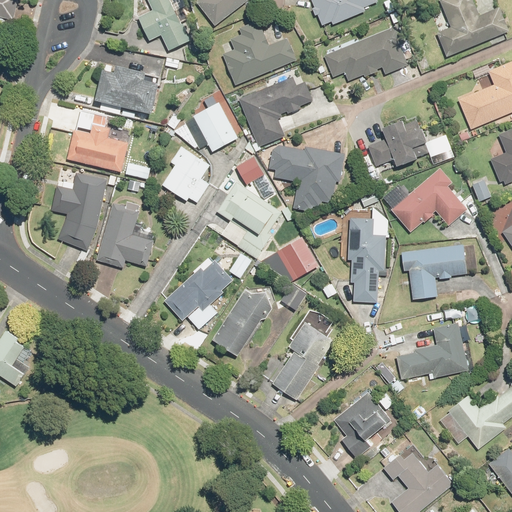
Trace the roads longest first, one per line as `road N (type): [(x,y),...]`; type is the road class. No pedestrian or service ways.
road 1 (tertiary): [(0,258),(272,442),(331,511)]
road 2 (residential): [(0,240),(36,89)]
